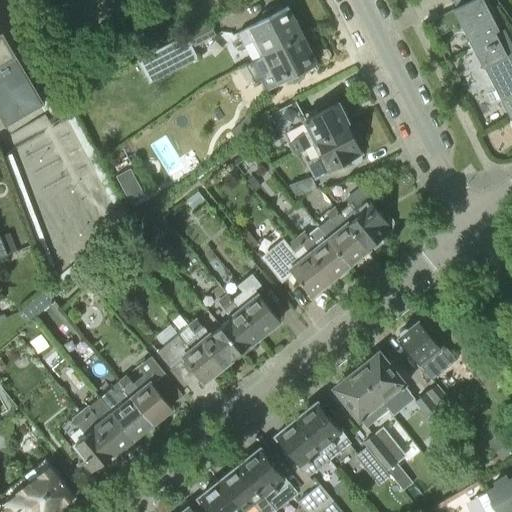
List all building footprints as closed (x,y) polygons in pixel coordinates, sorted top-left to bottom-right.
[(452,0),(456,7),(429,21),(454,71),(479,58),(501,101),(511,94),(511,44),(506,31),(497,36),(495,32),(499,30),(483,0),(452,0)] [(251,39),(260,57),(303,35),(289,7),(276,13),(273,7),(263,12),(266,18),(243,30),(238,33),(243,43),(251,39)] [(209,23),(137,58),(149,82),(197,58),(192,47),(216,36),(209,23)] [(0,116),(5,126),(45,103),(2,31),(0,31),(0,116)] [(260,57),(245,65),(253,80),(260,77),(266,89),(272,87),(317,64),(303,35),(260,57)] [(65,118),(75,112),(62,89),(52,95),(65,118)] [(315,145),(350,128),(344,115),(347,114),(342,104),(339,106),(337,103),(318,114),(316,109),(304,114),(307,121),(304,123),(295,105),(277,114),(271,120),(286,151),(291,151),(293,155),(315,145)] [(241,142),(260,123),(251,113),(231,131),(241,142)] [(320,155),(308,161),(317,178),(351,160),(353,162),(356,162),(357,162),(359,161),(361,159),(361,157),(360,155),(359,153),(362,152),(356,140),(359,138),(354,128),(351,130),(350,128),(315,145),(320,155)] [(252,176),(247,179),(256,190),(261,186),(252,176)] [(312,176),(291,184),(295,195),(316,187),(312,176)] [(145,196),(139,186),(125,193),(130,204),(145,196)] [(359,186),(346,195),(352,202),(341,211),(338,207),(333,210),(366,251),(372,245),(374,248),(382,242),(380,239),(390,231),(388,228),(390,227),(392,225),(392,223),(392,222),(390,219),(388,218),(386,218),(385,219),(359,186)] [(366,251),(333,210),(328,214),(332,218),(318,230),(347,266),(366,251)] [(151,218),(141,225),(151,239),(157,234),(158,228),(151,218)] [(297,238),(330,279),(347,266),(318,230),(311,236),(307,231),(297,238)] [(9,233),(0,236),(7,256),(16,252),(9,233)] [(287,241),(265,258),(283,280),(293,273),(311,295),(330,279),(297,238),(289,244),(287,241)] [(119,279),(129,271),(121,262),(126,257),(121,251),(115,255),(106,263),(119,279)] [(101,265),(91,273),(101,285),(110,277),(101,265)] [(240,293),(231,300),(260,335),(279,320),(254,289),(260,284),(251,273),(236,284),(242,291),(240,293)] [(212,292),(219,301),(227,295),(220,286),(212,292)] [(260,335),(231,300),(227,295),(219,301),(231,315),(219,325),(244,354),(252,348),(249,344),(260,335)] [(244,354),(219,325),(207,335),(196,320),(186,328),(198,342),(221,367),(232,358),(235,361),(244,354)] [(400,336),(398,338),(431,379),(455,360),(433,333),(430,336),(419,321),(409,329),(404,327),(400,331),(400,336)] [(163,344),(156,350),(171,368),(183,358),(196,374),(202,382),(221,367),(198,342),(189,349),(177,335),(176,334),(163,344)] [(388,410),(393,416),(414,398),(379,354),(357,371),(388,410)] [(125,377),(120,382),(152,423),(171,408),(169,404),(157,390),(170,379),(157,363),(144,373),(131,384),(125,377)] [(357,371),(335,388),(366,428),(377,419),(388,410),(357,371)] [(152,423),(120,382),(112,388),(101,396),(113,412),(134,438),(152,423)] [(425,393),(449,422),(460,414),(436,384),(425,393)] [(449,422),(425,393),(415,401),(443,437),(454,429),(449,422)] [(90,405),(82,411),(115,452),(134,438),(101,396),(90,405)] [(318,402),(297,419),(330,460),(351,443),(318,402)] [(115,452),(82,411),(75,417),(87,433),(73,444),(85,459),(81,463),(89,474),(95,468),(98,472),(106,465),(103,462),(115,452)] [(330,460),(297,419),(276,436),(309,477),(330,460)] [(374,433),(363,442),(366,446),(381,465),(388,473),(393,480),(402,491),(413,482),(405,471),(374,433)] [(511,435),(510,433),(493,445),(501,456),(511,448),(511,435)] [(381,465),(366,446),(355,455),(370,473),(381,465)] [(261,448),(240,465),(272,505),(293,489),(261,448)] [(466,464),(477,478),(485,472),(475,458),(466,464)] [(48,463),(31,476),(57,509),(75,495),(48,463)] [(270,511),(275,509),(272,505),(240,465),(219,482),(243,511),(253,503),(259,511),(270,511)] [(511,511),(511,479),(509,473),(498,479),(501,485),(478,496),(485,511),(511,511)] [(53,511),(57,509),(31,476),(4,498),(3,504),(1,511),(53,511)] [(243,511),(219,482),(198,498),(209,511),(243,511)] [(320,484),(309,492),(313,497),(323,511),(334,503),(324,489),(320,484)] [(309,492),(297,500),(301,506),(305,511),(322,511),(323,511),(313,497),(309,492)]
